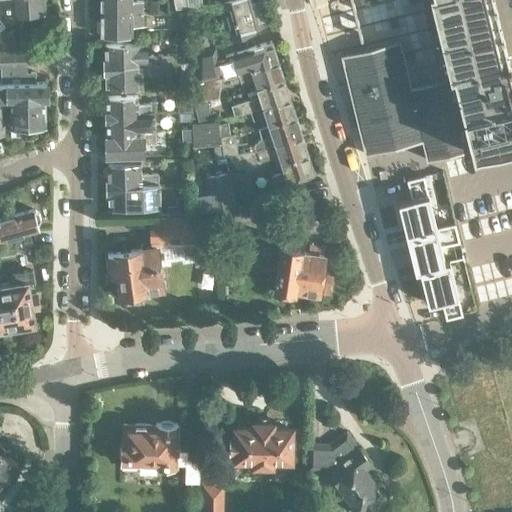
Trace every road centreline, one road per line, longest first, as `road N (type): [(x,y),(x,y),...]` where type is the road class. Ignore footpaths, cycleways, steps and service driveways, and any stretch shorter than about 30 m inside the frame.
road 1 (residential): [(395,340),(308,74),(294,0)]
road 2 (tertiary): [(67,371),(277,342),(395,340)]
road 3 (residential): [(74,153),(67,371)]
road 4 (tertiary): [(395,340),(451,511)]
road 5 (residential): [(75,0),(74,153)]
road 6 (residential): [(60,511),(67,371)]
road 7 (residential): [(395,340),(511,317)]
